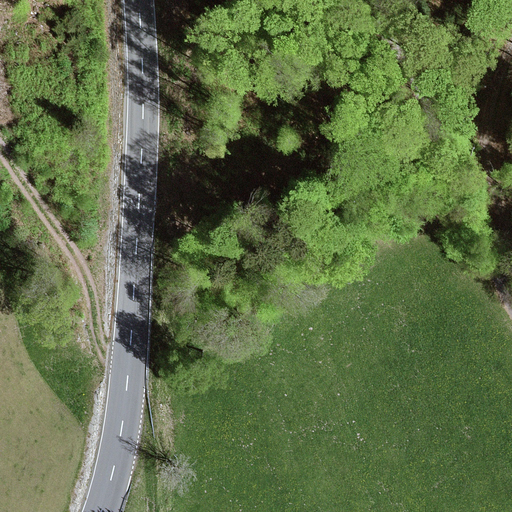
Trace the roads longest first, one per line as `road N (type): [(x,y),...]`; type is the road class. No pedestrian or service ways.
road 1 (secondary): [(99,511),(128,392),(140,189),(136,0)]
road 2 (track): [(511,295),(326,0)]
